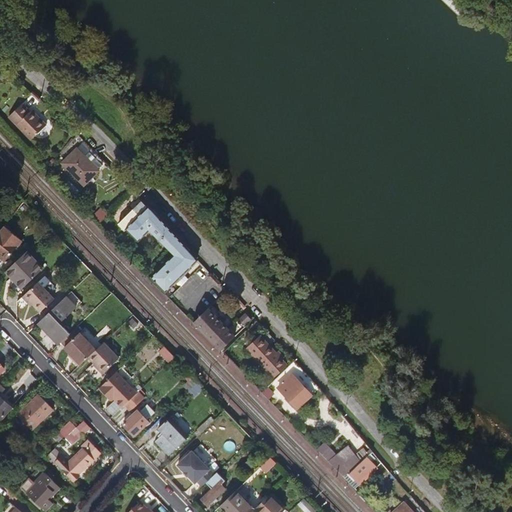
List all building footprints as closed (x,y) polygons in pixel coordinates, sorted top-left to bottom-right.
[(28,113),(21,106),(10,117),(17,124),(17,125),(31,139),(47,124),(32,110),(28,113)] [(84,185),(100,170),(77,148),(62,162),(84,185)] [(165,292),(199,258),(152,208),(150,206),(148,207),(142,200),(119,222),(139,241),(150,230),(175,254),(151,278),(165,292)] [(101,221),(107,212),(99,206),(93,215),(101,221)] [(17,245),(0,231),(0,258),(4,261),(17,245)] [(43,267),(26,250),(6,270),(22,287),(43,267)] [(56,285),(45,274),(25,293),(33,303),(41,311),(55,297),(49,291),(56,285)] [(33,303),(25,293),(23,295),(31,305),(33,303)] [(77,307),(66,295),(39,321),(59,343),(61,341),(70,332),(61,322),(77,307)] [(209,306),(196,319),(223,347),(241,329),(221,308),(216,313),(209,306)] [(242,317),(247,322),(252,317),(247,311),(242,317)] [(132,328),(138,324),(132,317),(127,322),(132,328)] [(65,347),(80,363),(89,355),(95,349),(75,328),(70,332),(61,341),(65,346),(65,347)] [(265,347),(274,339),(266,331),(258,339),(258,338),(247,348),(274,377),(286,365),(276,354),(273,356),(265,347)] [(118,357),(103,342),(95,349),(89,355),(95,362),(104,371),(118,357)] [(165,347),(159,350),(164,360),(170,357),(165,347)] [(102,373),(104,371),(95,362),(93,364),(102,373)] [(298,408),(319,388),(300,367),(278,387),(298,408)] [(114,397),(122,406),(124,405),(137,392),(116,370),(99,387),(107,394),(109,392),(114,397)] [(185,385),(189,390),(199,381),(194,376),(185,385)] [(200,387),(203,385),(199,381),(189,390),(194,395),(201,389),(200,387)] [(0,384),(0,420),(13,407),(0,395),(0,393),(4,388),(0,384)] [(267,386),(262,391),(268,398),(274,393),(267,386)] [(124,405),(128,408),(142,394),(139,391),(137,392),(124,405)] [(53,409),(38,393),(17,414),(32,429),(53,409)] [(128,408),(129,410),(143,395),(142,394),(128,408)] [(129,410),(130,411),(135,407),(145,397),(143,395),(129,410)] [(139,411),(138,410),(133,414),(123,423),(134,435),(149,422),(148,420),(154,415),(145,406),(139,411)] [(187,438),(168,419),(158,428),(163,433),(155,442),(169,456),(187,438)] [(61,431),(67,437),(77,427),(71,421),(61,431)] [(319,447),(317,449),(327,458),(331,463),(335,459),(333,457),(350,444),(339,431),(322,445),(320,443),(318,445),(319,447)] [(90,442),(88,440),(81,446),(83,448),(84,449),(90,442)] [(72,479),(79,473),(94,459),(93,458),(99,452),(90,442),(84,449),(83,448),(68,462),(55,448),(48,455),(72,479)] [(193,450),(178,464),(185,471),(189,475),(195,482),(197,480),(203,486),(207,482),(215,474),(193,450)] [(367,454),(344,478),(356,489),(379,466),(367,454)] [(276,463),(270,457),(259,468),(265,474),(276,463)] [(253,458),(245,466),(249,470),(257,462),(253,458)] [(45,472),(26,492),(45,510),(53,502),(48,497),(59,486),(45,472)] [(225,480),(217,472),(215,474),(207,482),(212,487),(200,499),(208,506),(226,488),(222,483),(225,480)] [(220,505),(226,511),(250,511),(254,509),(236,490),(220,505)] [(269,494),(254,509),(250,511),(281,511),(284,510),(269,494)] [(304,498),(299,503),(307,511),(316,511),(317,511),(304,498)] [(140,500),(127,511),(154,511),(149,506),(147,507),(140,500)] [(425,511),(426,511),(416,500),(408,508),(403,503),(393,511),(425,511)]
